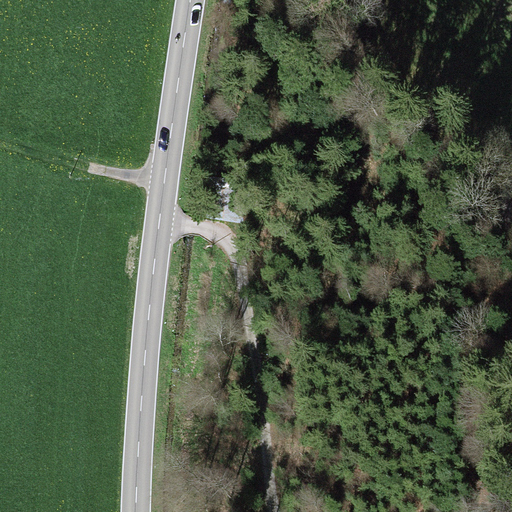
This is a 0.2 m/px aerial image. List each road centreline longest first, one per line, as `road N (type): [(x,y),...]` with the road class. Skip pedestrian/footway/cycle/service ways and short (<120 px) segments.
road 1 (secondary): [(190,0),(148,321),(136,511)]
road 2 (track): [(159,222),(213,232),(233,253),(273,511)]
road 3 (unknown): [(244,298),(322,263),(401,207),(435,132),(480,86)]
road 4 (track): [(0,141),(164,180)]
